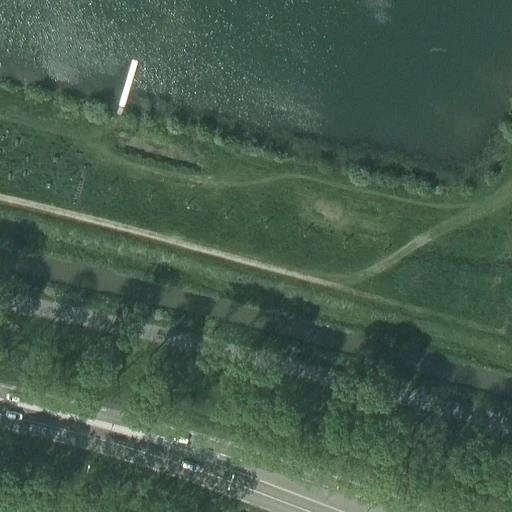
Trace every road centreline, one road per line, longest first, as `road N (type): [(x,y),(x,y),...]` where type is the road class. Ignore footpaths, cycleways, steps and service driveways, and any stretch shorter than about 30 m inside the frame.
road 1 (unclassified): [(511,437),(0,307)]
road 2 (secondary): [(392,511),(158,439),(0,407)]
